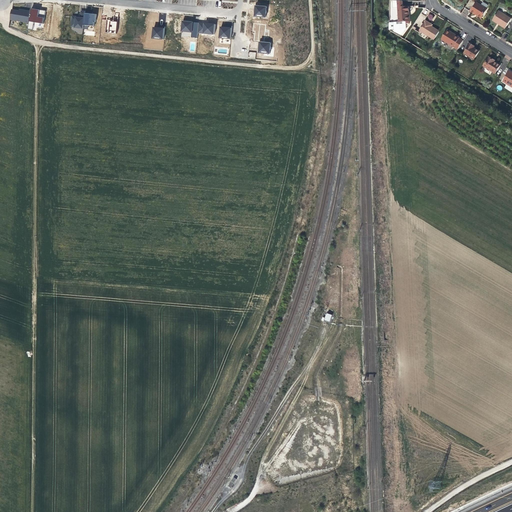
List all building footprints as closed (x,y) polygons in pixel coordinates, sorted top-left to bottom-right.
[(476,13),(483,17),(487,9),(486,9),(481,6),(477,3),(471,12),(475,14),(476,13)] [(268,7),(255,5),(255,12),(256,13),(256,17),(266,18),(268,7)] [(407,21),(407,24),(411,24),(411,21),(410,21),(409,12),(410,11),(410,7),(399,8),(400,22),(407,21)] [(46,11),(32,9),(31,12),(29,23),(28,29),(33,30),(34,23),(44,24),(46,11)] [(29,23),(31,12),(19,10),(19,11),(12,10),(10,20),(29,23)] [(86,11),(87,10),(82,10),(81,17),(79,17),(80,16),(73,16),(73,26),(76,27),(76,28),(85,29),(85,25),(86,11)] [(498,10),(492,19),(497,22),(496,23),(499,25),(505,29),(511,18),(498,10)] [(96,12),(86,11),(85,25),(95,26),(96,22),(97,22),(97,14),(95,13),(96,12)] [(106,20),(105,33),(117,34),(119,15),(114,15),(113,21),(110,21),(110,20),(106,20)] [(194,23),(183,21),(182,31),(192,33),(194,23)] [(408,29),(407,24),(407,21),(400,22),(395,22),(395,32),(405,37),(408,29)] [(430,26),(431,24),(427,21),(421,31),(435,40),(441,32),(433,27),(430,26)] [(267,24),(253,23),(252,31),(255,32),(254,40),(264,41),(264,37),(269,38),(270,30),(266,29),(267,24)] [(215,34),(216,25),(204,24),(204,33),(215,34)] [(164,40),(165,27),(158,26),(158,28),(154,28),(153,39),(164,40)] [(225,28),(221,27),(220,38),(231,39),(232,26),(228,26),(228,28),(225,28)] [(474,38),(464,30),(458,37),(471,43),(474,38)] [(455,36),(448,32),(443,40),(459,50),(464,41),(460,39),(461,38),(458,37),(456,35),(455,36)] [(272,43),(260,42),(259,49),(260,49),(260,53),(270,54),(272,43)] [(465,54),(474,60),(480,51),(476,49),(474,48),(475,46),(471,43),(465,54)] [(492,60),(493,59),(489,57),(484,66),(494,73),(496,74),(501,66),(495,62),(492,60)] [(509,60),(504,57),(500,64),(494,73),(499,77),(509,60)] [(511,72),(509,71),(503,81),(511,86),(511,72)]
